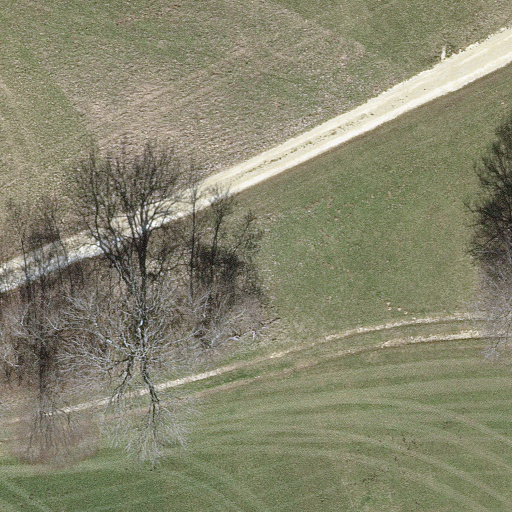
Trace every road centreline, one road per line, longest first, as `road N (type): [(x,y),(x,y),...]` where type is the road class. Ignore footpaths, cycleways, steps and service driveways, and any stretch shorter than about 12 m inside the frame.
road 1 (track): [(511,38),(0,279)]
road 2 (track): [(0,425),(374,340),(511,330)]
